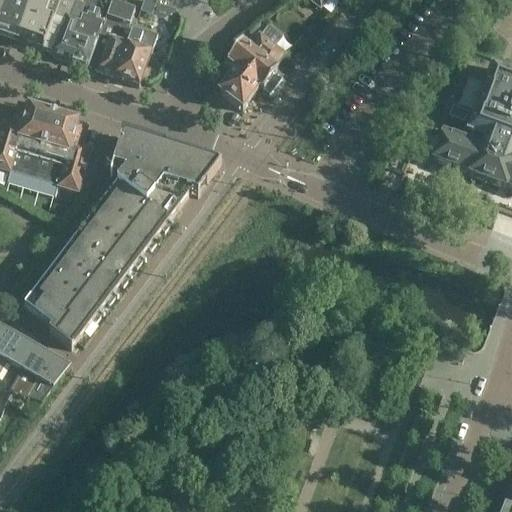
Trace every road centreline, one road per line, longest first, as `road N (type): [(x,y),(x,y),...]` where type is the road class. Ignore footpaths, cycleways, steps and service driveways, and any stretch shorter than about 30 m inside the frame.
road 1 (unclassified): [(511,269),(245,159)]
road 2 (residential): [(170,132),(12,74)]
road 3 (residential): [(450,511),(500,382)]
